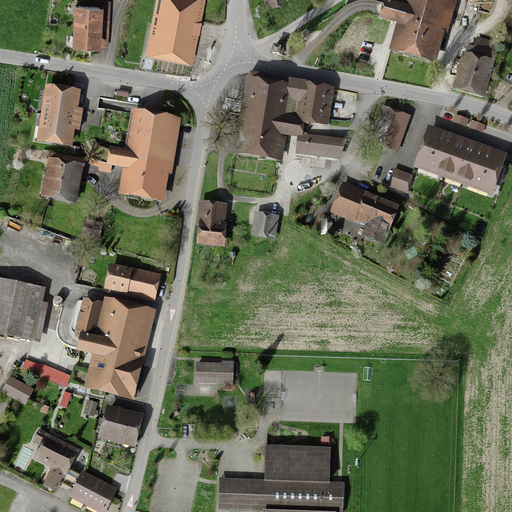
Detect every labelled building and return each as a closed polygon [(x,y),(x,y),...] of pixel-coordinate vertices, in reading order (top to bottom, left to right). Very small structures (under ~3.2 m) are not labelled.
[(154,0),(153,9),(162,11),(158,33),(152,32),(149,45),(186,53),(196,0),(154,0)] [(432,54),(446,0),(404,0),(393,44),(432,54)] [(77,26),(98,27),(100,7),(78,6),(77,26)] [(98,27),(77,26),(76,45),(97,46),(98,27)] [(471,51),(461,88),(482,93),(491,55),(471,51)] [(307,85),(254,76),(241,150),(275,156),(280,132),(302,136),(305,124),(301,123),(307,85)] [(328,89),(307,85),(301,123),(305,124),(322,127),(328,89)] [(80,94),(49,89),(41,142),(72,147),(80,94)] [(373,139),(386,144),(396,115),(383,110),(373,139)] [(171,121),(137,115),(129,155),(116,152),(113,171),(127,174),(123,194),(157,200),(171,121)] [(408,119),(396,115),(386,144),(398,148),(408,119)] [(343,141),(302,136),(299,151),(341,157),(343,141)] [(497,163),(433,139),(424,163),(488,186),(497,163)] [(82,164),(51,158),(44,194),(75,200),(82,164)] [(411,176),(395,170),(389,185),(406,191),(411,176)] [(396,208),(348,190),(341,210),(389,228),(396,208)] [(217,244),(220,208),(204,207),(201,243),(217,244)] [(273,220),(259,217),(256,233),(269,236),(273,220)] [(153,297),(157,279),(115,268),(111,286),(153,297)] [(40,290),(0,282),(0,337),(30,343),(40,290)] [(91,355),(102,306),(84,302),(77,335),(84,337),(81,352),(91,355)] [(146,314),(113,307),(101,359),(95,384),(128,391),(146,314)] [(68,384),(72,372),(36,361),(32,374),(68,384)] [(236,368),(199,367),(199,387),(235,388),(236,368)] [(2,395),(28,402),(32,384),(7,377),(2,395)] [(61,403),(68,405),(71,391),(64,389),(61,403)] [(93,413),(95,400),(87,399),(85,412),(93,413)] [(147,418),(112,410),(104,443),(139,451),(147,418)] [(82,454),(41,433),(35,445),(42,448),(35,462),(52,471),(44,487),(57,494),(66,477),(69,479),(82,454)] [(269,448),(268,483),(223,482),(222,511),(346,511),(347,485),(339,484),(340,450),(269,448)] [(116,511),(124,496),(86,476),(72,502),(92,511),(116,511)]
